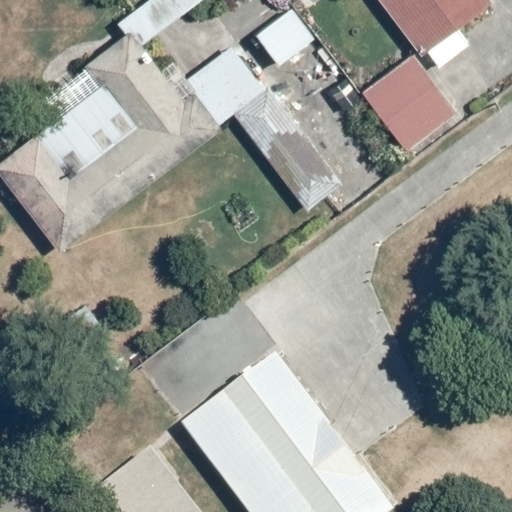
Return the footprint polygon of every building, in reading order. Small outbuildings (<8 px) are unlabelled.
[(136,37),(146,51),(211,1),(209,0),(143,0),(117,20),(125,30),(128,27),(136,37)] [(379,0),(432,70),(468,43),(454,25),(487,0),(379,0)] [(314,35),(289,4),(252,34),(277,65),(314,35)] [(50,122),(0,159),(0,176),(56,250),(234,116),(304,209),(343,180),(237,40),(174,87),(146,51),(136,37),(128,27),(125,30),(33,99),(50,122)] [(454,112),(410,52),(361,89),(405,149),(454,112)] [(245,511),(394,511),(272,350),(177,421),(245,511)] [(198,511),(149,446),(93,488),(111,511),(198,511)]
